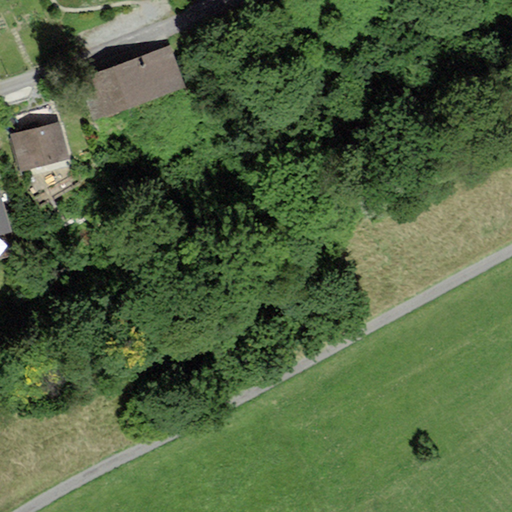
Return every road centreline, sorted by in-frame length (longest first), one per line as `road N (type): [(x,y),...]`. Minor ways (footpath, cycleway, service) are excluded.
road 1 (unclassified): [(23,511),(511,250)]
road 2 (unclassified): [(232,0),(0,86)]
